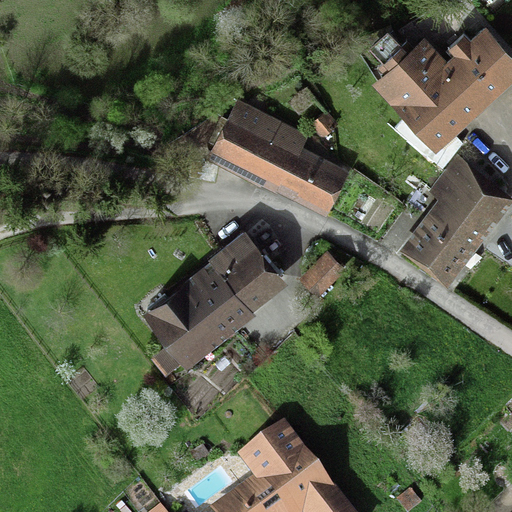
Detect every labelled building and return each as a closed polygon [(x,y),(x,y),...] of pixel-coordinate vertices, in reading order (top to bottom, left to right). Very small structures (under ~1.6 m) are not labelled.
[(373,48),(396,37),(391,25),(367,35),(373,48)] [(498,78),(504,83),(511,75),(511,59),(483,28),(470,39),(464,32),(449,45),(456,53),(444,63),(423,39),(414,47),(406,39),(378,64),(386,73),(380,79),(383,84),(401,103),(399,105),(407,114),(395,128),(442,168),(462,141),(448,125),(498,78)] [(305,137),(239,103),(217,145),(325,201),(342,168),(300,147),(305,137)] [(332,128),(333,126),(334,121),(326,111),(312,122),(321,133),(330,126),(332,128)] [(433,190),(447,202),(412,248),(443,272),(505,192),(458,155),(431,191),(432,192),(433,190)] [(279,277),(243,232),(210,259),(220,271),(175,306),(167,296),(151,309),(184,352),(279,277)] [(328,252),(302,278),(318,293),(343,267),(328,252)] [(329,492),(283,429),(244,458),(263,484),(224,511),(222,511),(220,511),(295,511),(300,508),(303,511),(349,511),(332,490),(329,492)]
